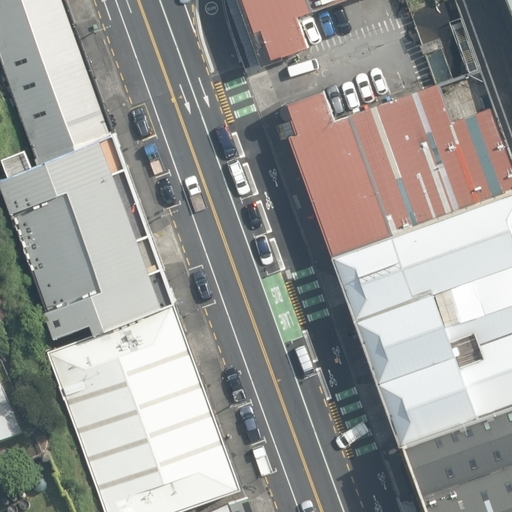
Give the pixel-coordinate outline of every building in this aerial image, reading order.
[(114,130),(67,0),(0,0),(0,50),(40,160),(114,130)] [(235,0),(259,65),(310,47),(298,16),(342,0),(235,0)] [(511,0),(500,0),(511,29),(511,0)] [(287,136),(330,253),(511,189),(511,166),(489,104),(449,120),(436,82),(335,118),(323,88),(282,103),(280,105),(279,107),(279,112),(281,115),(285,118),(289,118),(289,120),(275,125),(280,139),(287,136)] [(172,302),(114,130),(40,160),(31,164),(25,148),(1,159),(8,176),(0,178),(0,185),(10,213),(14,212),(49,308),(43,310),(53,337),(89,321),(94,331),(172,302)] [(511,189),(330,253),(400,442),(511,402),(511,277),(436,304),(431,291),(511,262),(511,189)] [(171,511),(241,486),(172,302),(94,331),(45,350),(105,511),(171,511)] [(425,511),(511,511),(511,402),(400,442),(425,511)] [(252,511),(249,502),(222,511),(252,511)]
